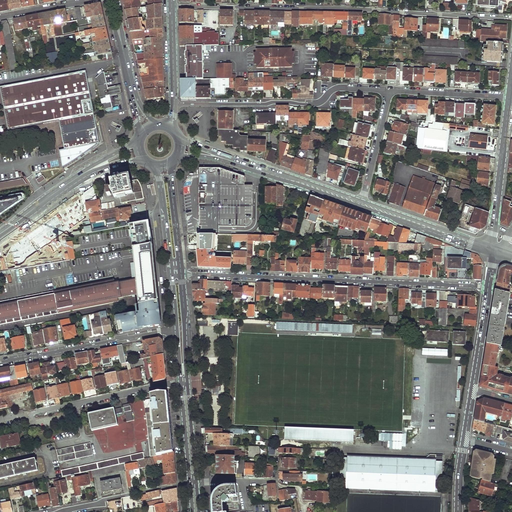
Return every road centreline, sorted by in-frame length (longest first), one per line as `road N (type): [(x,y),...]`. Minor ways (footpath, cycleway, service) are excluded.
road 1 (residential): [(511,18),(171,6)]
road 2 (residential): [(180,275),(488,286)]
road 3 (residential): [(174,104),(313,104),(337,88),(389,91)]
road 4 (residential): [(175,329),(0,362)]
road 5 (secondary): [(495,251),(509,96)]
road 6 (residential): [(180,381),(29,414)]
road 7 (unknown): [(173,81),(206,78),(219,56),(310,47)]
road 8 (secondary): [(223,158),(361,204)]
road 9 (secondary): [(361,204),(495,251)]
road 10 (primary): [(101,165),(0,234)]
road 11 (residential): [(389,91),(509,96)]
